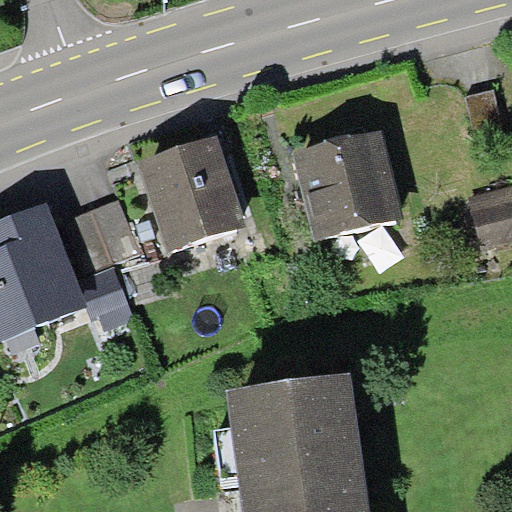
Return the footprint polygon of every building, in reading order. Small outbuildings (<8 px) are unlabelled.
[(314,238),(403,217),(382,131),(294,151),(308,213),(314,238)] [(168,257),(248,228),(235,191),(216,138),(135,167),(168,257)] [(511,188),(479,191),(482,240),(511,238),(511,188)] [(0,347),(90,314),(99,339),(135,325),(113,267),(144,255),(124,202),(59,226),(53,209),(0,228),(0,347)] [(247,511),(370,511),(352,383),(232,399),(247,511)]
